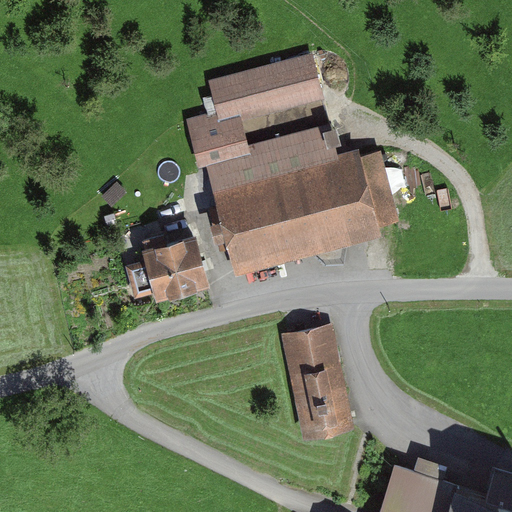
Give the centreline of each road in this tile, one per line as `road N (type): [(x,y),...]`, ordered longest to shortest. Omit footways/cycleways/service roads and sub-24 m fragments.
road 1 (unclassified): [(0,389),(262,305),(511,289)]
road 2 (track): [(251,130),(334,112),(438,157),(471,199),(481,290)]
road 3 (track): [(323,511),(150,429),(121,407),(100,359)]
road 4 (track): [(354,295),(360,360),(373,389),(409,421),(511,472)]
road 5 (track): [(193,182),(229,314)]
